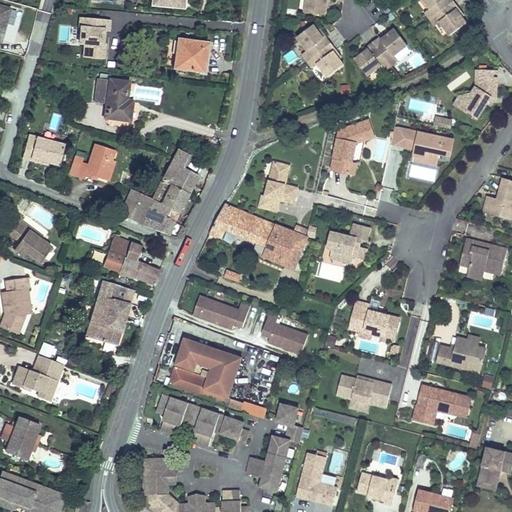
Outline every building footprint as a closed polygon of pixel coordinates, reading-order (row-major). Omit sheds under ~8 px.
[(330,0),(307,0),(306,14),(326,17),(327,10),(328,5),(330,5),(330,0)] [(467,20),(451,0),(450,0),(449,1),(448,0),(430,0),(426,4),(436,17),(431,21),(441,34),(446,30),(456,44),(472,31),(468,26),(465,22),(467,20)] [(77,60),(106,61),(108,20),(79,19),(77,60)] [(339,56),(324,35),(322,37),(314,27),(298,39),(308,52),(303,56),(308,63),(313,69),(318,66),(328,79),(345,67),(341,61),(337,57),(339,56)] [(408,47),(396,31),(390,35),(386,38),(385,37),(364,52),(365,54),(361,57),(356,61),(368,77),(381,67),(385,73),(398,63),(395,57),(408,47)] [(179,39),(175,68),(205,72),(207,56),(206,56),(207,47),(191,45),(192,41),(179,39)] [(415,69),(425,62),(417,52),(407,59),(415,69)] [(474,102),(466,113),(478,120),(488,104),(492,106),(494,103),(492,102),(495,97),(498,97),(498,78),(494,78),(495,71),(478,70),(478,87),(473,94),(471,97),(474,102)] [(107,104),(105,118),(131,121),(133,108),(126,107),(127,101),(130,82),(111,80),(111,81),(110,81),(111,76),(101,74),(100,79),(99,79),(96,102),(107,104)] [(351,85),(340,85),(341,94),(351,94),(351,85)] [(461,97),(455,106),(466,113),(474,102),(471,97),(473,94),(461,97)] [(49,128),(57,130),(60,116),(52,114),(49,128)] [(450,131),(453,121),(436,117),(434,126),(450,131)] [(351,152),(354,141),(374,134),(370,121),(340,130),(332,170),(351,173),(353,161),(355,153),(351,152)] [(451,156),(455,140),(396,126),(392,144),(405,147),(411,143),(414,146),(417,147),(415,155),(427,158),(428,151),(439,154),(451,156)] [(374,134),(354,141),(351,152),(355,153),(357,144),(375,138),(374,134)] [(29,135),(23,158),(31,161),(32,158),(49,163),(60,166),(65,145),(29,135)] [(209,143),(207,149),(218,152),(220,147),(209,143)] [(96,144),(89,164),(83,162),(78,177),(85,179),(86,177),(87,174),(97,177),(106,180),(112,160),(115,151),(96,144)] [(167,171),(193,185),(198,175),(182,166),(189,154),(179,149),(167,171)] [(437,165),(439,154),(428,151),(427,158),(415,155),(414,160),(437,165)] [(115,161),(112,160),(106,180),(109,181),(115,161)] [(283,185),(289,166),(276,162),(266,197),(263,196),(260,207),(277,212),(280,201),(295,205),(297,196),(284,193),(286,185),(283,185)] [(283,185),(286,185),(292,167),(289,166),(283,185)] [(175,222),(193,185),(167,171),(154,198),(154,199),(164,204),(159,213),(175,222)] [(511,181),(501,178),(495,199),(486,197),(481,213),(511,221),(511,220),(511,181)] [(299,189),(286,185),(284,193),(297,196),(299,189)] [(131,218),(142,223),(153,200),(132,191),(127,203),(136,207),(131,218)] [(142,223),(141,225),(170,235),(175,222),(159,213),(164,204),(154,199),(153,200),(142,223)] [(127,203),(122,214),(131,218),(136,207),(127,203)] [(226,204),(211,233),(220,237),(222,231),(225,232),(226,229),(267,246),(263,256),(295,269),(308,239),(226,204)] [(13,218),(8,226),(24,237),(21,241),(15,250),(25,257),(28,254),(41,263),(53,247),(43,240),(21,224),(13,218)] [(23,221),(21,224),(43,240),(45,238),(23,221)] [(8,226),(5,230),(21,241),(24,237),(8,226)] [(297,226),(295,232),(306,237),(309,231),(297,226)] [(371,232),(353,228),(350,240),(331,235),(327,250),(332,254),(330,262),(351,267),(353,259),(366,263),(369,253),(360,251),(355,250),(357,242),(362,244),(368,245),(371,232)] [(131,243),(117,238),(112,253),(126,258),(131,243)] [(501,275),(507,249),(473,241),(471,253),(463,251),(460,266),(469,268),(469,270),(484,273),(485,271),(501,275)] [(108,253),(103,266),(155,285),(160,271),(137,261),(142,247),(131,243),(126,258),(112,253),(109,252),(108,253)] [(108,253),(93,248),(88,260),(103,266),(108,253)] [(484,273),(469,270),(467,277),(483,281),(484,273)] [(5,309),(7,308),(8,313),(5,314),(0,327),(19,334),(26,314),(21,312),(20,306),(24,306),(21,289),(28,288),(27,277),(6,280),(8,291),(2,292),(5,309)] [(103,281),(86,336),(118,346),(135,290),(115,284),(103,281)] [(194,315),(200,317),(207,299),(201,297),(194,315)] [(252,305),(243,301),(240,311),(207,299),(200,317),(233,329),(235,325),(236,321),(245,324),(252,305)] [(387,312),(370,308),(371,305),(357,301),(350,329),(381,337),(381,335),(395,339),(400,318),(387,314),(387,312)] [(277,324),(280,315),(271,311),(264,331),(272,335),(271,338),(269,343),(302,354),(309,336),(277,324)] [(333,349),(337,338),(328,335),(325,346),(333,349)] [(469,340),(469,344),(479,346),(481,338),(471,335),(469,340)] [(315,338),(309,336),(302,354),(308,356),(315,338)] [(469,344),(469,340),(459,337),(456,349),(442,346),(438,362),(480,373),(487,348),(479,346),(469,344)] [(227,405),(243,357),(186,338),(170,386),(227,405)] [(51,360),(55,348),(42,343),(38,355),(51,360)] [(64,365),(39,355),(37,362),(61,371),(64,365)] [(20,367),(13,384),(24,388),(24,385),(40,391),(38,396),(50,401),(58,381),(61,371),(37,362),(33,372),(20,367)] [(374,383),(358,379),(342,375),(337,394),(377,404),(383,382),(375,379),(374,383)] [(492,390),(494,377),(484,375),(482,388),(492,390)] [(470,408),(472,398),(423,385),(414,420),(434,425),(437,410),(456,415),(458,405),(470,408)] [(167,414),(162,430),(177,435),(182,419),(199,425),(193,441),(209,446),(215,431),(239,439),(237,442),(245,445),(250,431),(242,429),(245,422),(164,395),(159,411),(167,414)] [(232,398),(229,406),(243,411),(245,403),(232,398)] [(252,457),(247,473),(263,477),(261,486),(278,490),(291,441),(301,443),(305,427),(295,425),(299,408),(282,403),(278,421),(290,424),(286,439),(274,436),(268,460),(252,457)] [(470,408),(458,405),(456,415),(467,418),(470,408)] [(7,424),(2,438),(7,440),(10,442),(9,446),(6,452),(27,460),(31,450),(37,434),(41,425),(20,417),(18,423),(16,427),(13,426),(7,424)] [(37,434),(31,450),(35,452),(41,436),(37,434)] [(471,448),(478,449),(479,435),(472,434),(471,448)] [(511,453),(488,447),(480,481),(493,484),(497,469),(502,470),(503,465),(511,467),(511,453)] [(321,483),(327,457),(317,454),(309,452),(299,496),(335,505),(339,487),(321,483)] [(145,459),(147,495),(151,495),(151,502),(154,505),(161,511),(250,511),(250,507),(241,507),(241,491),(224,491),(224,508),(216,508),(216,503),(206,503),(206,496),(190,496),(191,503),(180,504),(169,491),(169,484),(176,484),(176,469),(168,469),(168,459),(145,459)] [(502,470),(497,469),(493,484),(480,481),(479,485),(497,490),(502,470)] [(0,491),(0,504),(13,509),(19,507),(28,510),(28,511),(58,511),(64,498),(43,490),(41,495),(29,490),(31,483),(3,472),(0,480),(0,483),(6,485),(3,493),(0,491)] [(391,479),(363,472),(358,491),(369,493),(374,495),(374,497),(386,499),(385,502),(393,504),(400,479),(391,477),(391,479)] [(65,495),(31,483),(29,490),(41,495),(43,490),(64,498),(65,495)] [(415,510),(420,511),(450,511),(454,499),(420,490),(415,510)]
